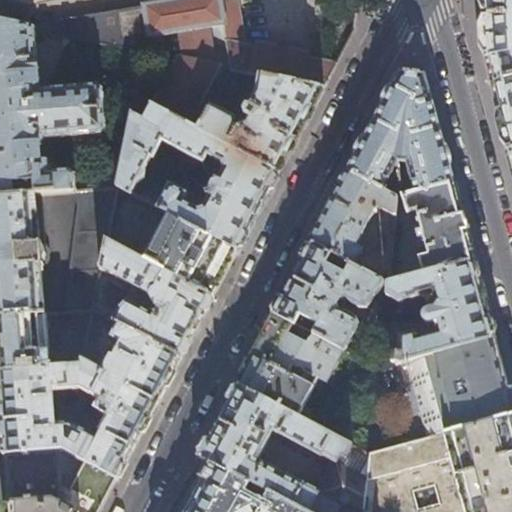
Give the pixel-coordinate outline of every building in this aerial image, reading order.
[(188,0),(26,27),(36,30),(54,33),(65,36),(140,52),(153,37),(180,32),(186,60),(181,59),(154,108),(189,126),(220,68),(216,67),(212,47),(228,45),(231,71),(249,75),(255,77),(324,89),(337,63),(305,69),(306,65),(258,51),(256,55),(246,48),(238,0),(188,0)] [(511,0),(483,0),(482,16),(484,59),(496,110),(507,152),(511,150),(511,0)] [(37,44),(36,30),(26,27),(0,22),(0,197),(17,196),(16,185),(35,183),(36,195),(80,192),(79,176),(73,171),(52,172),(51,161),(42,162),(41,148),(43,148),(50,141),(104,135),(105,136),(109,130),(108,129),(104,93),(105,91),(99,86),(41,90),(39,58),(48,57),(47,46),(43,44),(37,44)] [(246,81),(249,75),(231,71),(221,90),(235,96),(242,80),(246,81)] [(372,126),(347,172),(384,191),(399,163),(407,164),(415,194),(453,184),(441,136),(424,76),(400,73),(372,126)] [(298,138),(324,89),(255,77),(254,82),(259,83),(257,95),(252,105),(249,106),(246,113),(247,118),(250,120),(249,123),(239,125),(238,120),(212,106),(198,131),(279,173),(290,153),(298,138)] [(132,123),(133,116),(137,99),(125,93),(120,120),(132,123)] [(145,122),(133,116),(132,123),(121,177),(120,184),(134,192),(141,180),(148,176),(148,166),(153,158),(156,160),(165,142),(207,162),(211,154),(225,160),(228,167),(222,177),(218,178),(214,185),(215,192),(209,203),(201,205),(189,199),(193,191),(175,181),(165,199),(157,195),(152,202),(171,213),(238,251),(258,212),(279,173),(198,131),(189,126),(154,108),(152,107),(145,122)] [(399,198),(384,191),(347,172),(333,199),(310,243),(333,255),(351,264),(375,276),(378,271),(359,261),(373,236),(371,231),(367,229),(378,208),(396,217),(399,198)] [(120,184),(121,177),(115,175),(111,190),(119,189),(120,184)] [(462,214),(453,184),(415,194),(399,198),(396,217),(418,212),(429,253),(421,255),(422,259),(413,261),(417,276),(474,261),(462,214)] [(119,189),(111,190),(80,192),(36,195),(17,196),(0,197),(0,317),(54,313),(94,309),(102,266),(109,237),(119,189)] [(228,270),(238,251),(171,213),(146,259),(210,296),(219,277),(224,268),(228,270)] [(146,259),(109,237),(102,266),(153,293),(158,305),(154,312),(130,300),(123,307),(115,321),(120,324),(182,358),(197,329),(213,297),(210,296),(146,259)] [(327,265),(333,255),(310,243),(293,275),(272,314),(303,330),(308,319),(318,325),(313,335),(346,353),(351,355),(367,323),(352,314),(348,312),(343,313),(340,313),(338,307),(342,299),(349,298),(350,301),(353,304),(357,307),(359,308),(366,308),(372,305),(385,281),(375,276),(351,264),(345,275),(327,265)] [(485,299),(474,261),(417,276),(389,283),(388,296),(398,304),(416,299),(418,297),(433,293),(434,297),(429,301),(431,310),(427,311),(425,312),(424,314),(423,318),(424,321),(427,324),(430,325),(434,324),(437,334),(419,338),(417,333),(400,337),(398,356),(381,360),(379,370),(399,365),(495,338),(485,299)] [(54,313),(0,317),(0,372),(59,367),(54,313)] [(313,335),(303,330),(272,314),(264,330),(235,384),(308,423),(314,411),(305,406),(319,379),(329,384),(346,353),(313,335)] [(0,416),(3,455),(10,454),(59,450),(66,450),(77,455),(118,478),(136,444),(169,380),(182,358),(120,324),(114,336),(125,343),(110,372),(98,366),(104,352),(87,344),(83,365),(59,367),(0,372),(0,416)] [(511,401),(504,373),(495,338),(399,365),(403,381),(439,372),(451,416),(431,421),(435,437),(508,418),(504,404),(511,401)] [(211,463),(304,511),(362,511),(371,455),(308,423),(235,384),(214,423),(197,455),(211,463)] [(511,511),(511,416),(508,418),(435,437),(400,447),(371,455),(362,511),(511,511)] [(59,450),(10,454),(12,479),(14,504),(55,502),(73,511),(99,511),(106,500),(118,478),(77,455),(73,462),(84,468),(70,492),(68,489),(63,489),(59,450)] [(304,511),(211,463),(203,478),(184,511),(304,511)] [(73,511),(55,502),(14,504),(7,505),(7,511),(73,511)]
